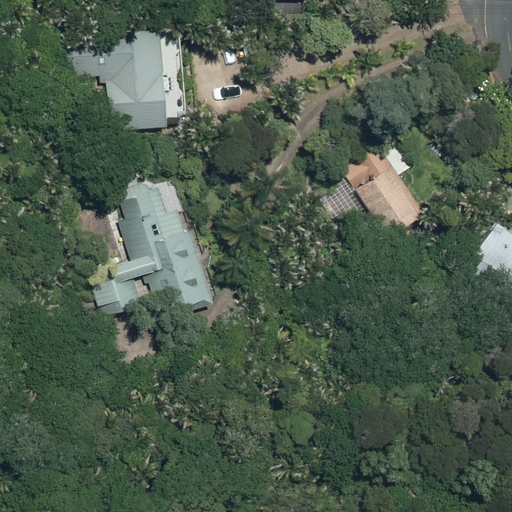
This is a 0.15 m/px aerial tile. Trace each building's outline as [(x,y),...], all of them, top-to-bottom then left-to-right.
[(343,0),(350,9),(362,0),(343,0)] [(100,98),(102,130),(157,128),(152,31),(73,35),(75,77),(98,76),(98,83),(102,82),(103,97),(100,98)] [(342,176),(380,231),(416,205),(394,173),(409,163),(389,135),(375,145),(365,130),(321,160),(335,180),(342,176)] [(142,275),(156,320),(205,305),(182,233),(177,235),(170,212),(161,214),(154,192),(110,205),(128,262),(82,276),(95,319),(138,306),(129,279),(142,275)] [(454,256),(511,299),(511,232),(487,213),(454,256)]
